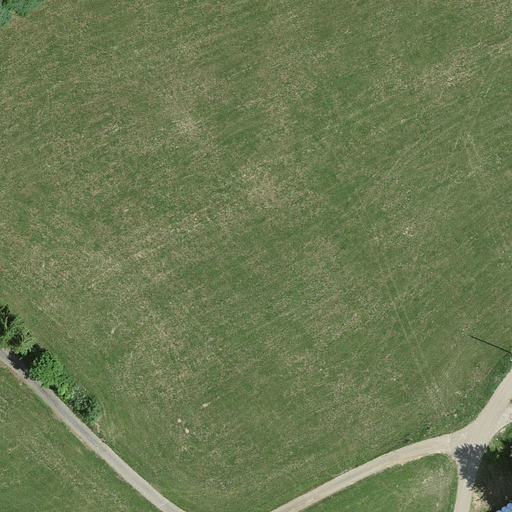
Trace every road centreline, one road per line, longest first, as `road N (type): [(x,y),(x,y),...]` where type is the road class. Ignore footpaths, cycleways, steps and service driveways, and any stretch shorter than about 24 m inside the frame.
road 1 (track): [(173,511),(0,350)]
road 2 (track): [(479,439),(437,443),(280,511)]
road 3 (track): [(511,381),(479,439),(461,511)]
